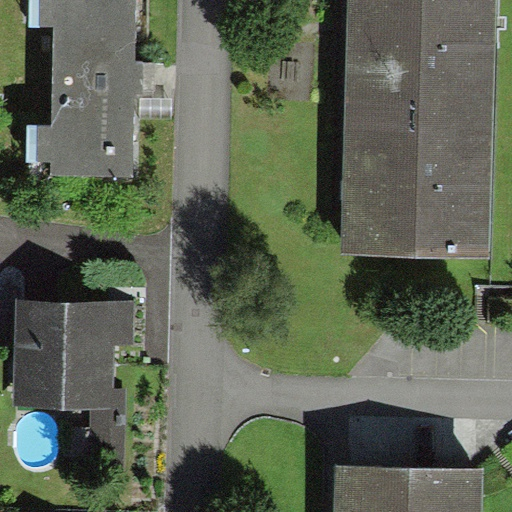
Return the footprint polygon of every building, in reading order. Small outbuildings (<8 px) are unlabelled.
[(138,0),(50,0),(49,177),(137,178),(138,0)] [(350,0),(348,112),(485,116),(488,0),(350,0)] [(482,250),(485,116),(348,112),(345,247),(482,250)] [(136,301),(19,300),(18,405),(90,406),(89,458),(125,459),(126,384),(119,384),(120,352),(136,352),(136,301)] [(336,467),(334,511),(482,511),(484,471),(336,467)]
